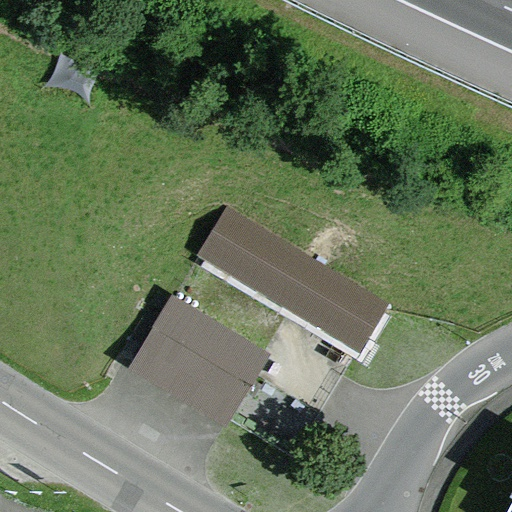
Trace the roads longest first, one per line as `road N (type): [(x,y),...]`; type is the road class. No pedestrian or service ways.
road 1 (secondary): [(180,511),(0,396)]
road 2 (residential): [(374,511),(427,424),(490,365),(511,360)]
